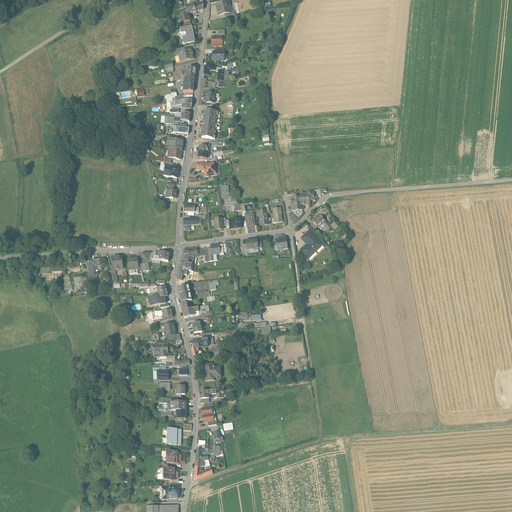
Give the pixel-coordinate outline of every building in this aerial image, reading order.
[(229,3),(216,5),(218,15),(226,13),(231,13),(231,12),(229,3)] [(185,7),(184,7),(185,10),(179,12),(180,17),(187,15),(193,13),(190,5),(185,7)] [(180,17),(178,18),(180,23),(181,23),(190,21),(188,15),(180,17)] [(195,26),(180,29),(180,32),(178,34),(182,39),(183,44),(195,42),(193,34),(196,33),(195,26)] [(218,37),(212,38),(212,47),(215,47),(217,47),(222,46),(221,37),(218,37)] [(186,50),(178,52),(177,54),(177,55),(179,56),(181,62),(194,59),(193,56),(193,55),(192,52),(191,49),(186,50)] [(216,53),(213,53),(213,56),(214,57),(214,61),(224,61),(224,52),(216,53)] [(196,69),(186,68),(186,69),(182,69),(182,72),(179,72),(178,81),(182,81),(186,80),(186,78),(190,78),(190,77),(195,78),(196,69)] [(219,72),(218,72),(217,82),(224,83),(229,81),(228,73),(227,72),(224,72),(219,72)] [(190,78),(186,78),(186,80),(185,82),(184,82),(183,91),(193,93),(195,78),(190,77),(190,78)] [(213,81),(203,80),(202,88),(209,89),(212,89),(213,81)] [(209,93),(206,93),(205,103),(214,104),(214,103),(215,102),(215,100),(215,99),(215,94),(209,93)] [(192,102),(183,101),(183,105),(182,109),(191,110),(192,102)] [(216,112),(205,111),(202,138),(213,140),(216,112)] [(190,115),(182,114),(181,119),(181,122),(189,123),(190,115)] [(180,141),(170,139),(168,150),(169,150),(182,152),(183,141),(180,140),(180,141)] [(169,150),(168,159),(181,160),(182,152),(169,150)] [(203,163),(195,164),(196,171),(201,170),(202,173),(204,173),(205,177),(216,175),(215,169),(214,170),(213,165),(204,166),(203,163)] [(173,168),(170,168),(165,167),(163,176),(177,179),(179,169),(173,168)] [(174,191),(168,191),(168,199),(175,200),(176,191),(174,191)] [(301,198),(290,199),(291,212),(296,211),(302,210),(302,207),(307,206),(307,207),(308,207),(309,207),(310,205),(310,201),(314,201),(314,193),(303,194),(303,195),(301,196),(301,198)] [(229,197),(224,198),(225,204),(225,206),(234,205),(234,202),(236,202),(236,196),(229,197)] [(281,209),(273,210),(275,223),(282,223),(280,213),(281,213),(281,209)] [(320,209),(316,213),(318,215),(315,218),(316,219),(312,223),(313,223),(318,228),(322,224),(328,230),(331,228),(334,231),(338,227),(334,223),(332,225),(331,224),(330,224),(328,225),(322,219),(326,215),(322,211),(322,210),(320,209)] [(266,212),(259,213),(261,226),(268,224),(267,215),(266,212)] [(253,215),(245,216),(247,228),(255,226),(253,215)] [(222,219),(214,220),(216,231),(223,230),(223,227),(222,219)] [(239,219),(229,221),(230,230),(241,228),(239,219)] [(315,238),(309,232),(304,237),(309,243),(300,252),(307,260),(322,245),(316,239),(317,239),(316,238),(315,237),(315,238)] [(280,240),(276,240),(277,246),(278,249),(283,249),(283,250),(287,249),(286,238),(280,239),(280,240)] [(256,240),(246,242),(246,246),(247,251),(258,249),(256,240)] [(222,245),(210,247),(211,249),(211,256),(212,255),(223,254),(222,245)] [(197,249),(187,250),(187,252),(184,253),(182,263),(193,265),(194,258),(198,257),(197,249)] [(169,255),(160,254),(160,258),(159,261),(168,263),(169,255)] [(121,259),(112,261),(113,274),(119,273),(118,268),(122,268),(121,259)] [(137,260),(127,261),(129,273),(139,271),(137,260)] [(191,272),(193,265),(182,263),(180,270),(187,271),(191,272)] [(95,276),(93,268),(94,267),(95,267),(94,264),(91,264),(86,265),(89,277),(88,277),(89,282),(92,282),(97,281),(98,277),(98,275),(95,276)] [(65,267),(37,269),(37,273),(38,273),(38,276),(40,277),(40,275),(50,274),(50,272),(62,272),(62,273),(65,273),(65,267)] [(180,270),(178,270),(177,280),(179,281),(182,281),(182,278),(184,278),(184,276),(187,276),(187,271),(180,270)] [(86,278),(74,280),(76,289),(81,288),(84,288),(84,289),(88,289),(86,278)] [(217,290),(217,284),(219,284),(219,280),(210,281),(211,290),(217,290)] [(178,288),(180,296),(190,294),(188,286),(178,288)] [(165,289),(158,291),(157,289),(154,289),(149,290),(151,297),(152,297),(158,295),(159,295),(166,293),(165,289)] [(190,294),(180,296),(182,303),(187,302),(191,301),(190,294)] [(160,300),(159,298),(149,301),(150,309),(160,307),(166,305),(164,298),(160,300)] [(189,310),(183,311),(185,319),(194,317),(193,313),(192,309),(189,310)] [(171,311),(162,313),(163,317),(158,318),(159,321),(172,318),(171,311)] [(198,323),(192,324),(194,334),(198,333),(201,333),(200,323),(198,323)] [(173,324),(164,326),(166,338),(176,336),(176,335),(173,324)] [(207,339),(197,341),(199,348),(203,347),(203,348),(209,347),(208,344),(207,339)] [(199,348),(197,341),(194,342),(195,349),(191,350),(193,357),(203,355),(202,351),(198,352),(198,348),(199,348)] [(167,346),(154,347),(155,356),(162,355),(162,359),(166,358),(168,358),(167,346)] [(213,365),(204,366),(204,372),(204,376),(205,375),(205,382),(215,381),(214,380),(219,379),(218,375),(220,374),(220,366),(214,367),(213,365)] [(157,373),(157,382),(168,381),(168,373),(157,373)] [(184,387),(176,387),(177,395),(185,395),(184,387)] [(208,392),(199,392),(200,400),(209,399),(208,395),(208,392)] [(185,403),(171,403),(171,405),(171,412),(176,412),(185,411),(185,403)] [(211,408),(203,409),(202,411),(203,417),(212,415),(211,408)] [(185,411),(176,412),(176,419),(186,419),(185,411)] [(212,415),(203,417),(204,422),(206,423),(207,423),(213,422),(212,415)] [(224,424),(225,431),(235,430),(234,422),(224,424)] [(180,431),(168,430),(168,445),(180,446),(180,431)] [(199,468),(195,468),(194,481),(197,481),(207,477),(206,472),(202,473),(202,471),(202,468),(199,468)] [(168,489),(163,489),(163,492),(162,494),(162,496),(163,497),(164,497),(164,501),(168,501),(168,500),(177,499),(177,496),(178,496),(179,495),(179,493),(178,492),(177,492),(177,489),(171,489),(171,490),(168,490),(168,489)]
